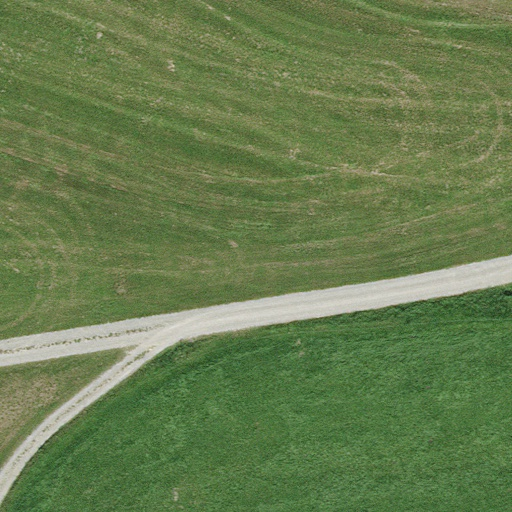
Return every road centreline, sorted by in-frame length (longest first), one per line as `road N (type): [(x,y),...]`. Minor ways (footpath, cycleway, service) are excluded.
road 1 (track): [(0,353),(511,269)]
road 2 (track): [(189,325),(55,420),(0,491)]
